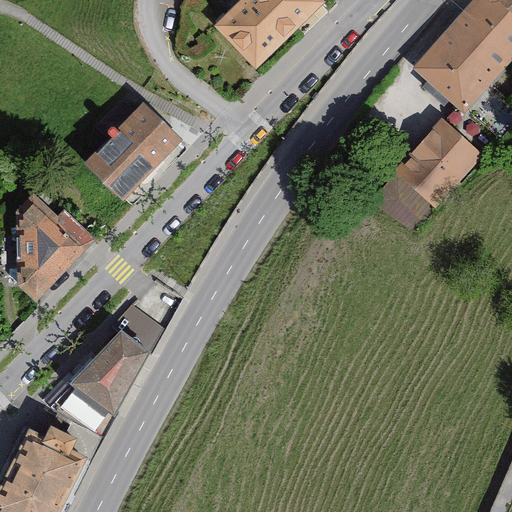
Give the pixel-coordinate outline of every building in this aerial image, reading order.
[(326,6),(319,0),(255,0),(225,30),(262,68),(326,6)] [(476,0),(469,9),(417,67),(465,108),(511,56),(511,21),(487,0),(476,0)] [(511,0),(487,0),(511,21),(511,0)] [(186,138),(152,105),(91,168),(125,201),(186,138)] [(478,153),(441,121),(423,142),(395,174),(381,190),(417,222),(478,153)] [(96,245),(43,196),(23,214),(23,287),(41,306),(96,245)] [(145,343),(121,322),(73,381),(110,411),(145,343)] [(58,511),(88,455),(40,430),(0,507),(0,508),(7,511),(58,511)]
